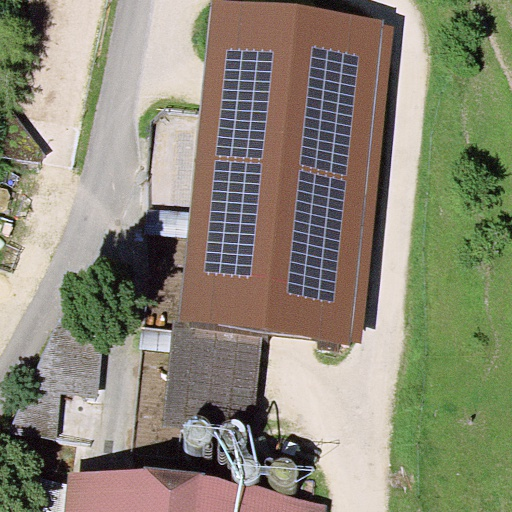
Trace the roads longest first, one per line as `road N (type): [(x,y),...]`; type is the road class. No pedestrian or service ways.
road 1 (unclassified): [(0,379),(47,302),(111,162)]
road 2 (track): [(111,162),(134,0)]
